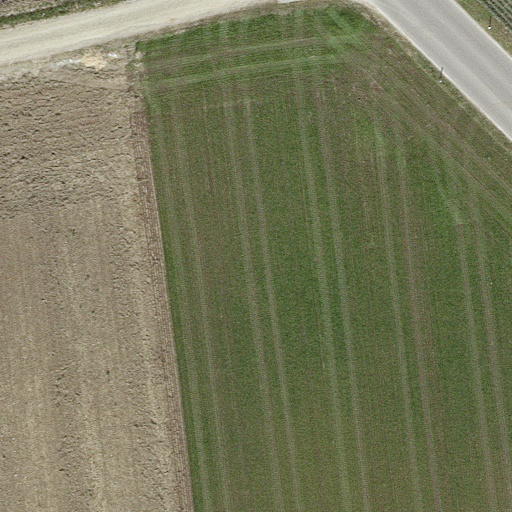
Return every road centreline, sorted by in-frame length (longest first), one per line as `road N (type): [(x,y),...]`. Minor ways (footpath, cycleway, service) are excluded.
road 1 (track): [(222,0),(0,54)]
road 2 (tertiary): [(409,0),(511,101)]
